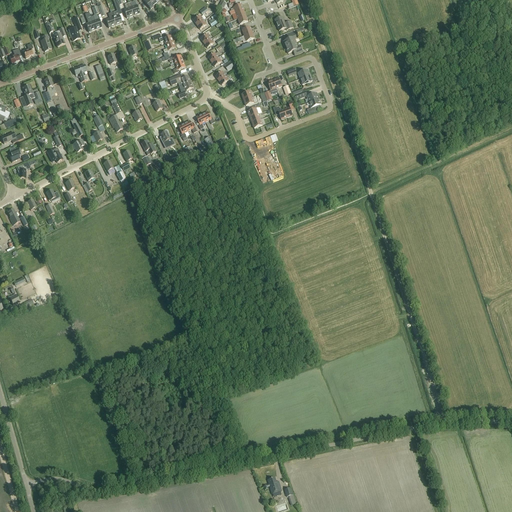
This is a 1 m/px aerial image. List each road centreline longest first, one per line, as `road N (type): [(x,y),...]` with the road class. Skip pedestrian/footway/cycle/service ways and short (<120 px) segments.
road 1 (unclassified): [(26,485),(58,478),(115,490),(413,428),(511,423)]
road 2 (track): [(444,423),(370,194)]
road 3 (residential): [(207,95),(235,110),(249,139),(326,112),(314,60),(276,69)]
road 4 (residential): [(14,196),(207,95)]
road 5 (track): [(370,194),(303,0)]
road 6 (tertiary): [(0,83),(177,15)]
